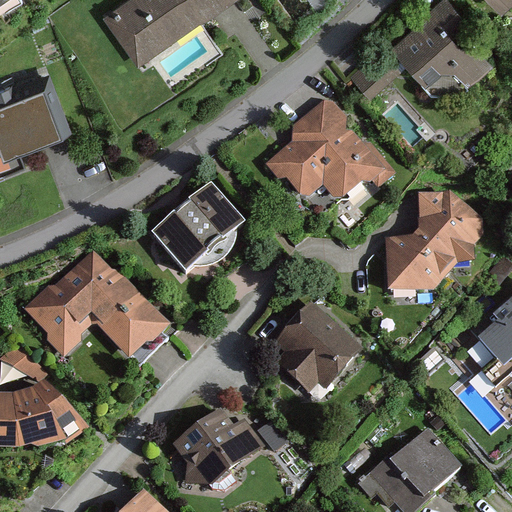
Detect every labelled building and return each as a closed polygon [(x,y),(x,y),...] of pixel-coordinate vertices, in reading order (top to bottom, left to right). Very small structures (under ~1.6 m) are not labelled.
[(0,0),(0,10),(13,0),(0,0)] [(230,0),(126,0),(104,15),(139,65),(230,0)] [(511,0),(499,0),(507,9),(511,4),(511,0)] [(443,1),(398,46),(434,82),(451,65),(471,85),(499,57),(443,1)] [(351,74),(371,96),(400,70),(380,48),(351,74)] [(0,160),(73,131),(49,75),(0,95),(0,160)] [(301,141),(271,170),(303,202),(322,183),(335,196),(354,178),(369,193),(392,170),(324,101),(292,132),(301,141)] [(211,184),(152,235),(186,274),(245,224),(211,184)] [(425,250),(388,252),(390,281),(416,302),(439,300),(473,256),(471,228),(446,207),(422,208),(425,250)] [(97,253),(29,313),(61,349),(98,316),(135,357),(166,330),(97,253)] [(498,322),(478,338),(503,368),(511,359),(511,299),(493,316),(498,322)] [(311,304),(276,345),(285,353),(276,364),(315,397),(359,345),(311,304)] [(3,399),(0,398),(0,452),(48,451),(83,428),(49,387),(30,397),(3,399)] [(221,412),(174,449),(205,488),(262,443),(244,420),(233,428),(221,412)] [(428,430),(363,488),(384,511),(415,511),(463,469),(428,430)] [(166,511),(143,492),(126,511),(166,511)]
